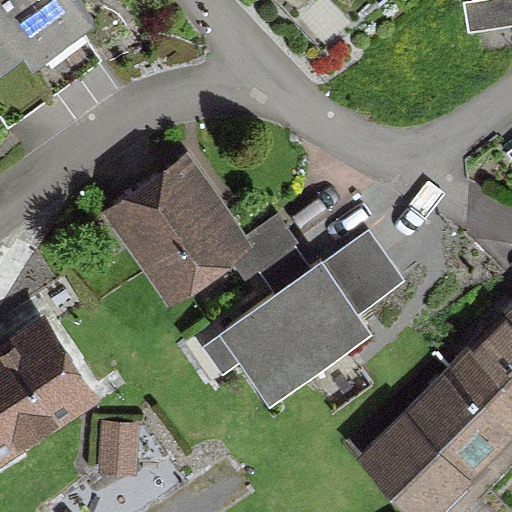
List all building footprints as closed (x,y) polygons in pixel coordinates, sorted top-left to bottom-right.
[(0,0),(0,24),(44,84),(91,49),(75,28),(88,18),(80,6),(81,5),(76,0),(0,0)] [(463,33),(472,32),(511,24),(511,0),(479,0),(458,4),(463,33)] [(0,116),(44,84),(0,24),(0,116)] [(511,144),(502,153),(511,164),(511,144)] [(167,292),(224,251),(236,242),(178,160),(109,210),(167,292)] [(266,395),(363,325),(316,260),(219,330),(266,395)] [(511,308),(450,369),(505,428),(511,420),(511,308)] [(0,446),(83,391),(38,322),(0,347),(0,446)] [(450,369),(361,456),(414,511),(419,511),(505,428),(450,369)]
